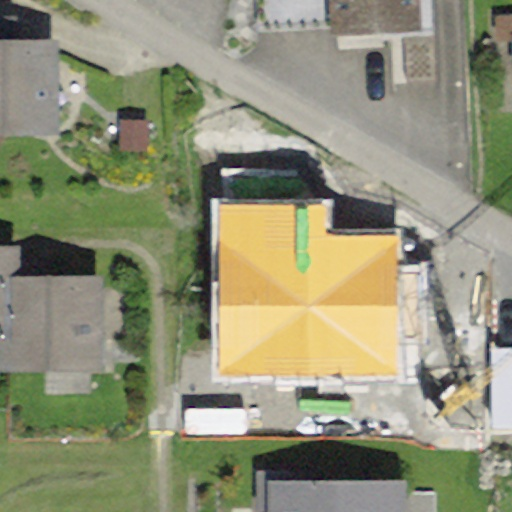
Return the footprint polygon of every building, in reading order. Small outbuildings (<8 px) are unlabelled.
[(329,0),(261,0),(263,42),(331,40),(329,0)] [(419,38),(417,0),(329,0),(331,40),(419,38)] [(511,21),(496,22),(497,46),(511,45),(511,21)] [(57,54),(0,54),(0,145),(59,144),(57,54)] [(148,126),(122,125),(120,153),(146,155),(148,126)] [(13,261),(0,260),(0,354),(9,355),(12,289),(13,261)] [(100,292),(12,289),(9,355),(8,383),(96,386),(100,292)] [(437,511),(437,492),(292,492),(292,477),(256,477),(256,511),(437,511)]
